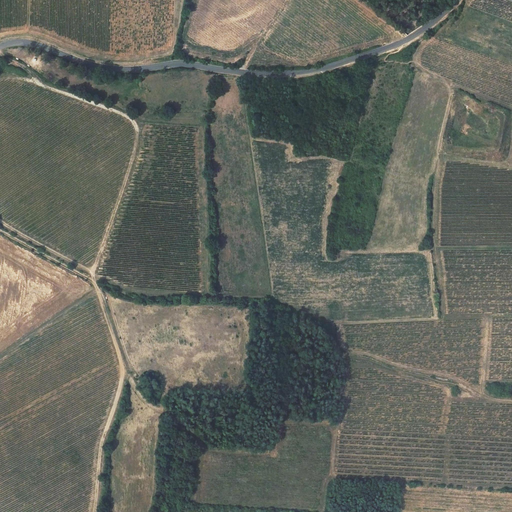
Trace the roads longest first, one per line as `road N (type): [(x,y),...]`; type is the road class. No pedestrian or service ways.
road 1 (tertiary): [(0,46),(38,43),(113,69),(175,63),(306,71),(402,41),(457,0)]
road 2 (track): [(89,278),(132,158),(133,120),(25,82),(0,82)]
road 3 (track): [(94,281),(122,369),(94,511)]
road 4 (track): [(511,400),(341,347),(325,330)]
road 5 (track): [(511,107),(417,66),(426,40)]
